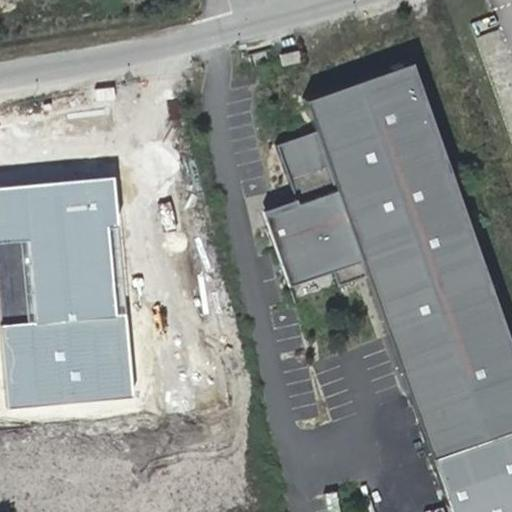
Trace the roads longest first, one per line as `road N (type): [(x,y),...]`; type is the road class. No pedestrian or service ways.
road 1 (unclassified): [(0,70),(226,29)]
road 2 (unclassified): [(226,29),(357,0)]
